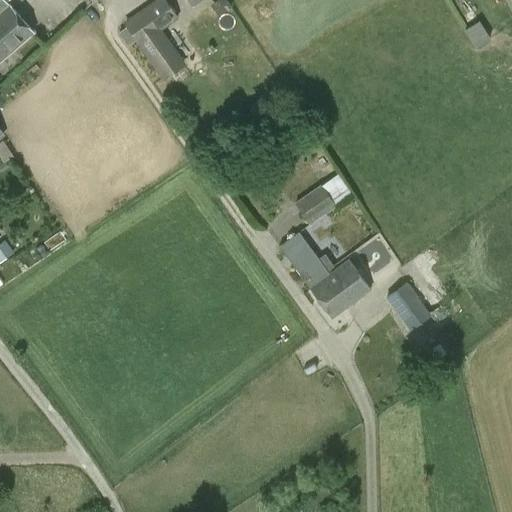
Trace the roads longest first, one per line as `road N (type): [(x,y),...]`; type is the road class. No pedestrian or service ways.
road 1 (unclassified): [(249,231),(360,400),(369,430),(371,511)]
road 2 (unclassified): [(114,511),(0,350)]
